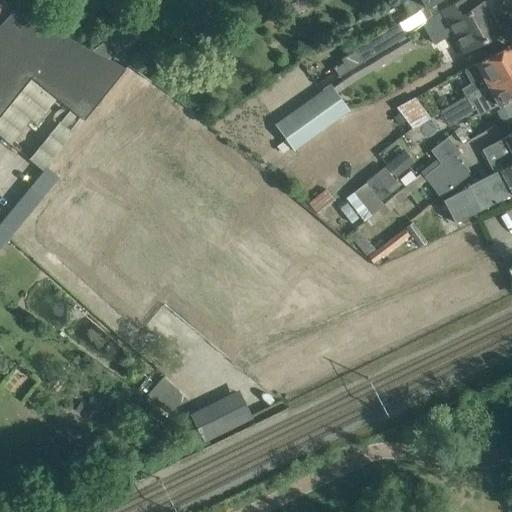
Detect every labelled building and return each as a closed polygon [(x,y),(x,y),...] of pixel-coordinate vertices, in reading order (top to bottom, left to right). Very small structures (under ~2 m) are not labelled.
[(0,0),(0,14),(4,18),(5,18),(13,9),(3,0),(0,0)] [(267,0),(275,10),(293,0),(267,0)] [(433,0),(399,0),(408,14),(424,5),(433,0)] [(462,52),(498,32),(482,2),(473,7),(469,0),(458,0),(439,11),(430,21),(441,40),(452,34),(462,52)] [(118,76),(125,68),(13,9),(5,18),(4,18),(0,22),(0,114),(30,77),(83,119),(108,88),(118,76)] [(363,64),(422,24),(417,14),(400,23),(399,21),(352,48),(363,64)] [(125,24),(115,32),(126,45),(136,37),(125,24)] [(331,87),(336,93),(354,81),(375,67),(413,45),(409,38),(370,60),(331,87)] [(464,67),(471,81),(461,86),(466,96),(466,97),(511,71),(511,54),(507,45),(464,67)] [(511,96),(511,71),(466,97),(470,104),(479,99),(485,110),(497,104),(511,96)] [(118,76),(108,88),(117,96),(127,84),(118,76)] [(331,86),(305,104),(276,125),(294,149),(348,110),(336,93),(331,87),(331,86)] [(412,96),(394,107),(411,128),(428,118),(412,96)] [(466,97),(466,96),(438,112),(446,126),(467,114),(473,109),(471,106),(470,104),(466,97)] [(511,133),(482,149),(491,167),(500,162),(503,167),(468,185),(469,187),(444,199),(456,223),(511,193),(511,133)] [(437,163),(423,174),(441,197),(470,174),(457,157),(462,153),(449,137),(429,152),(437,163)] [(395,177),(408,167),(398,155),(385,165),(395,177)] [(400,186),(385,167),(366,183),(381,201),(400,186)] [(28,186),(0,219),(0,246),(41,197),(28,186)] [(203,443),(249,421),(245,412),(242,407),(210,423),(204,409),(190,416),(198,432),(203,443)]
